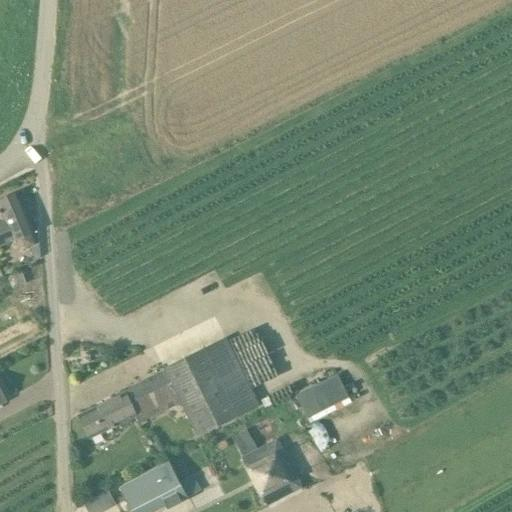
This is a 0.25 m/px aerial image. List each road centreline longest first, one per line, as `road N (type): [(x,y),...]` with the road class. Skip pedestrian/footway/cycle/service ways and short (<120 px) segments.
road 1 (unclassified): [(68,511),(37,141)]
road 2 (unclassified): [(37,141),(47,0)]
